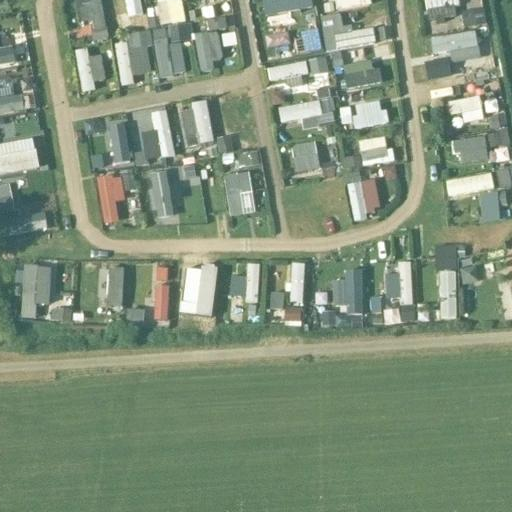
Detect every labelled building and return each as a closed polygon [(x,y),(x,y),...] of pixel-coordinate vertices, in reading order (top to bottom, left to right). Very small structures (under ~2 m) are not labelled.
[(73,0),(79,25),(89,22),(94,42),(111,38),(101,0),(73,0)] [(112,0),(116,17),(128,15),(129,20),(144,17),(140,0),(112,0)] [(156,0),(159,26),(183,23),(181,0),(156,0)] [(227,0),(201,0),(202,3),(212,0),(213,0),(217,16),(230,12),(227,0)] [(265,0),(260,1),(264,19),(314,8),(312,0),(265,0)] [(321,0),(322,2),(335,1),(336,10),(370,7),(369,0),(321,0)] [(459,0),(424,0),(426,24),(461,22),(459,0)] [(463,28),(486,25),(484,11),(462,14),(463,28)] [(377,46),(375,28),(344,32),(342,16),(321,18),(325,52),(377,46)] [(225,20),(206,22),(207,33),(194,35),(198,73),(223,70),(218,31),(227,30),(225,20)] [(488,31),(446,39),(450,63),(470,60),(467,47),(490,43),(488,31)] [(127,48),(150,47),(149,35),(127,36),(127,48)] [(159,79),(186,75),(180,44),(168,46),(167,40),(153,42),(159,79)] [(150,75),(148,49),(126,50),(126,44),(116,45),(118,87),(135,86),(134,75),(150,75)] [(0,68),(16,66),(14,47),(0,48),(0,68)] [(104,82),(102,56),(89,57),(88,50),(77,51),(80,93),(95,92),(94,82),(104,82)] [(490,54),(474,57),(477,71),(493,68),(490,54)] [(283,82),(284,89),(330,81),(326,59),(266,70),(269,84),(283,82)] [(348,90),(379,85),(375,61),(344,66),(348,90)] [(0,81),(0,115),(26,111),(23,95),(14,97),(11,80),(0,81)] [(302,121),(303,130),(336,123),(330,91),(317,93),(318,102),(278,110),(281,125),(302,121)] [(451,123),(484,120),(481,98),(449,102),(451,123)] [(247,99),(233,101),(238,143),(246,142),(247,150),(253,149),(247,99)] [(340,109),(343,130),(385,125),(382,103),(340,109)] [(180,108),(185,148),(213,144),(207,104),(180,108)] [(136,165),(175,158),(166,111),(153,114),(151,108),(126,113),(131,140),(141,138),(144,152),(134,154),(136,165)] [(0,119),(0,176),(39,170),(34,143),(0,148),(0,134),(15,132),(12,118),(0,119)] [(493,150),(510,144),(506,130),(488,136),(493,150)] [(229,137),(216,141),(220,155),(233,152),(229,137)] [(454,142),(458,166),(489,161),(485,137),(454,142)] [(341,159),(342,170),(392,163),(388,138),(359,142),(361,157),(341,159)] [(294,173),(319,171),(317,144),(292,145),(294,173)] [(375,170),(377,180),(396,178),(395,167),(375,170)] [(511,167),(496,172),(500,190),(511,187),(511,167)] [(119,224),(115,204),(127,201),(125,194),(136,191),(132,172),(94,179),(104,227),(119,224)] [(169,173),(152,174),(154,220),(171,219),(169,173)] [(224,176),(229,219),(256,215),(250,173),(224,176)] [(446,183),(449,199),(494,190),(491,174),(446,183)] [(346,187),(355,223),(382,216),(373,180),(346,187)] [(18,210),(5,210),(5,236),(45,236),(45,223),(33,223),(33,194),(18,194),(18,210)] [(480,224),(500,223),(499,194),(479,195),(480,224)] [(438,319),(457,319),(457,247),(438,247),(438,319)] [(386,304),(412,304),(411,263),(398,263),(398,275),(385,275),(386,304)] [(290,304),(303,304),(304,264),(291,264),(290,304)] [(258,301),(259,265),(247,265),(246,277),(231,277),(230,300),(258,301)] [(36,306),(49,306),(50,267),(23,266),(22,319),(36,319),(36,306)] [(108,308),(123,308),(123,268),(108,269),(108,308)] [(154,269),(154,322),(169,322),(169,269),(154,269)] [(333,311),(322,311),(322,327),(335,326),(335,315),(363,314),(362,271),(344,271),(344,281),(332,281),(333,311)] [(200,305),(198,324),(211,326),(218,277),(189,272),(185,303),(200,305)] [(282,310),(284,294),(271,293),(270,309),(282,310)] [(382,312),(382,298),(370,298),(370,312),(382,312)] [(70,323),(71,311),(52,309),(51,321),(70,323)] [(125,326),(141,329),(144,312),(127,309),(125,326)] [(300,326),(301,309),(284,309),(283,325),(300,326)]
